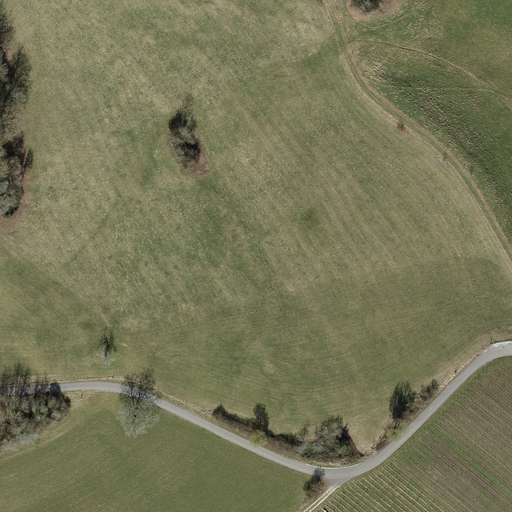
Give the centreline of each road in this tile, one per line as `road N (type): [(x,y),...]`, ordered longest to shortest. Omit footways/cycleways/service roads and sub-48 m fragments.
road 1 (track): [(345,473),(296,465),(121,387),(0,392)]
road 2 (track): [(327,0),(365,86),(452,160),(511,257)]
road 3 (track): [(345,473),(378,459),(481,360),(511,349)]
